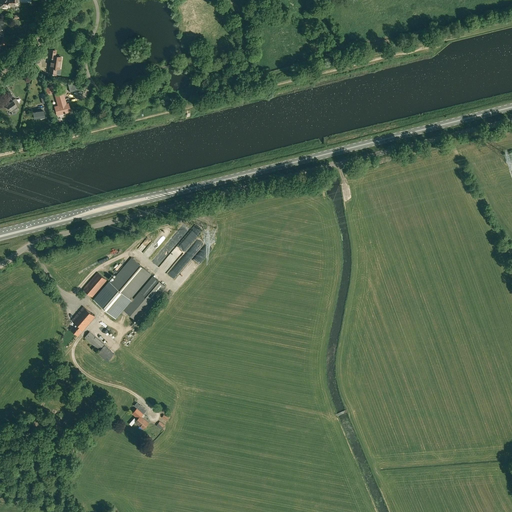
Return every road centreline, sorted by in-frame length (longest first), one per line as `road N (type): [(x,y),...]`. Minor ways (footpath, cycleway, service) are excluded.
road 1 (unclassified): [(0,265),(49,236),(511,121)]
road 2 (primary): [(216,181),(511,107)]
road 3 (track): [(511,20),(241,92)]
road 4 (track): [(241,92),(0,155)]
road 5 (primary): [(0,239),(216,181)]
road 6 (primary): [(216,181),(0,230)]
road 7 (track): [(511,249),(448,137)]
